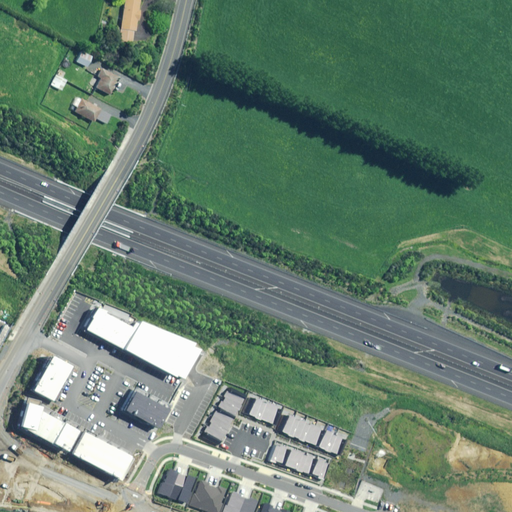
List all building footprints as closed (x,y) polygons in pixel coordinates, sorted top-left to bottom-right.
[(132,31),(134,31),(135,21),(136,21),(137,10),(137,0),(122,0),(119,29),(118,42),(131,44),(132,31)] [(90,56),(79,51),(74,62),(85,67),(90,56)] [(118,73),(101,64),(95,76),(93,75),(88,86),(107,95),(118,73)] [(64,80),(54,75),(49,85),(59,90),(64,80)] [(55,92),(49,90),(44,99),(51,102),(55,92)] [(98,110),(98,109),(75,97),(68,110),(91,122),(93,118),(104,124),(108,116),(98,110)] [(113,305),(111,310),(119,314),(121,309),(113,305)] [(94,308),(83,329),(172,376),(173,374),(182,378),(199,346),(136,320),(133,323),(130,321),(128,326),(94,308)] [(49,400),(68,365),(48,355),(29,390),(49,400)] [(95,363),(86,359),(84,363),(93,367),(95,363)] [(203,433),(220,442),(245,394),(230,386),(227,391),(226,391),(223,396),(225,397),(222,401),(220,400),(217,406),(219,407),(217,411),(215,410),(209,421),(211,422),(209,427),(207,426),(203,433)] [(132,390),(121,409),(156,428),(167,409),(132,390)] [(243,412),(275,426),(282,410),(277,408),(278,406),(267,401),(266,403),(261,401),(262,400),(256,397),(255,399),(250,397),(243,412)] [(16,425),(20,428),(64,451),(75,431),(37,411),(38,406),(23,402),(16,425)] [(289,416),(283,414),(277,430),(282,432),(283,431),(288,433),(287,435),(293,437),(294,436),(298,438),(298,439),(304,441),(304,440),(325,449),(324,450),(335,454),(343,437),(337,434),(336,436),(331,434),(332,432),(326,430),(326,431),(321,430),(322,428),(310,423),(310,425),(305,423),(305,421),(300,419),(299,420),(294,418),(295,417),(289,415),(289,416)] [(81,432),(69,454),(119,480),(131,458),(81,432)] [(323,478),(328,464),(323,462),(324,460),(318,458),(317,460),(312,458),(313,456),(307,455),(307,456),(302,454),(303,453),(292,449),(292,450),(285,448),(286,447),(280,445),(280,446),(275,444),(269,461),(275,463),(275,461),(296,468),(296,470),(301,472),(302,470),(308,473),(307,474),(312,476),(312,474),(317,476),(323,478)] [(167,497),(171,498),(179,475),(175,473),(176,471),(168,468),(163,483),(161,482),(157,493),(167,496),(167,497)] [(185,477),(179,475),(171,498),(186,503),(189,492),(188,492),(193,477),(185,475),(185,477)] [(203,510),(212,486),(207,485),(208,483),(199,480),(195,494),(193,493),(189,505),(203,510)] [(212,487),(212,486),(203,510),(209,511),(218,511),(221,504),(220,503),(225,489),(216,486),(216,488),(212,487)] [(238,511),(244,498),(240,496),(240,494),(232,491),(227,505),(225,505),(222,511),(238,511)] [(245,498),(244,498),(238,511),(252,511),(257,500),(249,498),(248,499),(245,498)] [(272,505),(264,502),(260,511),(274,511),(275,509),(271,507),(272,505)]
